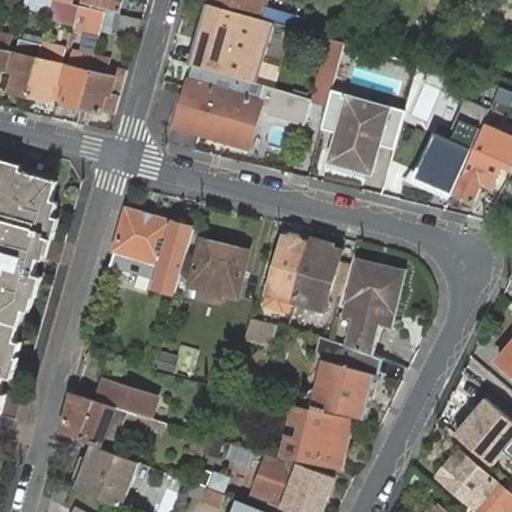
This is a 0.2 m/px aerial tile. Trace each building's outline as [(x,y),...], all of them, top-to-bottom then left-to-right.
[(79,4),(60,0),(53,0),(49,17),(75,23),(79,4)] [(84,0),(120,10),(122,0),(84,0)] [(207,0),(207,2),(265,19),(280,24),(297,29),(301,19),(283,14),(265,9),(267,0),(207,0)] [(207,2),(189,63),(195,64),(247,80),(265,19),(207,2)] [(106,10),(79,4),(75,23),(75,24),(101,30),(106,10)] [(117,13),(106,10),(101,30),(112,33),(114,27),(117,13)] [(143,19),(117,13),(114,27),(139,33),(143,19)] [(13,36),(0,33),(0,69),(1,67),(5,68),(13,36)] [(329,105),(345,43),(329,38),(312,100),(329,105)] [(31,94),(43,44),(23,39),(22,44),(19,44),(12,71),(16,71),(12,90),(31,94)] [(65,50),(43,44),(31,94),(49,99),(53,80),(57,82),(65,50)] [(95,55),(95,54),(80,50),(79,52),(72,51),(64,83),(68,84),(64,102),(82,106),(95,55)] [(109,59),(95,55),(82,106),(115,114),(128,70),(107,65),(109,59)] [(247,80),(195,64),(175,128),(199,134),(248,148),(262,101),(260,101),(265,85),(247,80)] [(511,104),(511,91),(502,87),(497,99),(511,106),(511,104)] [(331,161),(371,172),(389,109),(349,98),(331,161)] [(490,116),(484,129),(454,195),(472,202),(480,184),(493,189),(503,165),(511,169),(511,142),(497,136),(503,122),(490,116)] [(452,194),(474,146),(436,129),(419,168),(420,169),(416,178),(452,194)] [(0,396),(46,235),(44,235),(59,181),(0,164),(0,396)] [(173,221),(127,208),(111,262),(124,267),(132,269),(157,276),(173,221)] [(195,228),(173,221),(157,276),(154,286),(176,293),(195,228)] [(297,303),(313,245),(285,237),(269,295),(266,305),(288,312),(292,301),(297,303)] [(200,289),(198,298),(222,303),(224,294),(238,298),(249,251),(202,239),(190,286),(200,289)] [(334,246),(314,241),(313,245),(297,303),(326,312),(334,281),(341,260),(343,252),(333,250),(334,246)] [(354,318),(347,344),(374,355),(381,325),(393,328),(407,270),(358,259),(344,316),(354,318)] [(352,262),(341,260),(334,281),(345,283),(352,262)] [(188,294),(198,298),(200,289),(190,286),(188,294)] [(252,319),(246,340),(274,346),(279,325),(252,319)] [(330,337),(315,335),(298,402),(368,419),(384,358),(374,355),(347,344),(330,337)] [(511,346),(499,361),(511,372),(511,346)] [(179,357),(162,353),(158,367),(175,372),(179,357)] [(219,353),(210,386),(228,390),(238,358),(219,353)] [(511,372),(499,361),(496,365),(511,378),(511,372)] [(117,406),(74,392),(64,430),(94,442),(102,445),(112,419),(133,425),(133,424),(165,433),(167,423),(136,414),(137,413),(117,406)] [(494,465),(502,472),(511,460),(511,458),(505,452),(511,443),(511,418),(487,398),(457,434),(494,465)] [(355,419),(276,401),(273,410),(294,415),(294,414),(303,416),(296,447),(287,446),(285,455),(344,468),(355,419)] [(294,415),(287,446),(296,447),(303,416),(294,414),(294,415)] [(203,455),(210,435),(196,431),(191,451),(203,455)] [(237,444),(217,438),(210,435),(203,455),(216,459),(214,462),(230,467),(237,444)] [(102,445),(94,442),(76,489),(125,507),(143,460),(102,445)] [(454,458),(439,476),(482,511),(511,511),(511,494),(465,455),(459,462),(454,458)] [(322,511),(336,477),(288,460),(272,502),(300,511),(322,511)] [(440,490),(415,469),(407,485),(429,503),(440,490)] [(70,484),(57,478),(52,496),(65,499),(70,484)] [(222,507),(226,495),(208,488),(203,500),(222,507)] [(447,511),(437,503),(429,511),(447,511)]
